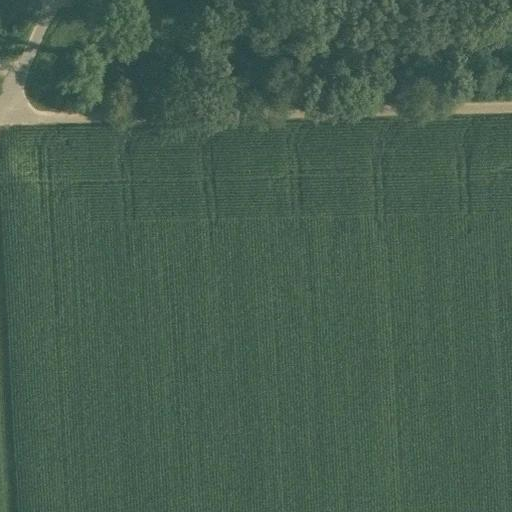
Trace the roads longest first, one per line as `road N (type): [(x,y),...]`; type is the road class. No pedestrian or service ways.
road 1 (track): [(54,0),(0,118),(19,511)]
road 2 (track): [(0,118),(511,105)]
